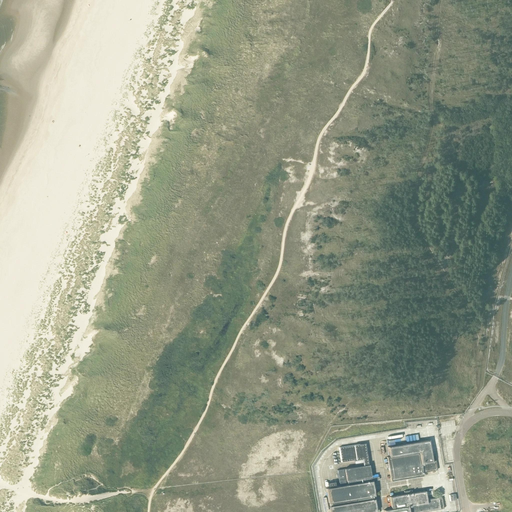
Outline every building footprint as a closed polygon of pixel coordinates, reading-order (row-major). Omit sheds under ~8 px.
[(428,440),(387,447),(389,457),(386,457),(390,481),(422,476),(422,472),(436,470),(434,455),(430,456),(428,440)] [(359,444),(338,447),(341,462),(361,459),(359,444)] [(363,466),(344,469),(346,481),(347,484),(347,485),(375,480),(378,480),(377,477),(370,478),(367,465),(363,466)] [(329,488),(325,488),(328,506),(373,499),(373,500),(376,500),(374,492),(372,492),(371,484),(376,483),(375,480),(347,485),(335,487),(334,482),(328,483),(329,488)] [(455,506),(452,483),(446,484),(449,507),(455,506)] [(403,491),(404,494),(388,497),(391,509),(383,510),(383,511),(422,511),(443,509),(441,498),(438,498),(438,497),(425,499),(424,491),(411,493),(411,490),(403,491)] [(373,499),(328,506),(329,511),(370,511),(372,511),(375,511),(373,500),(373,499)]
